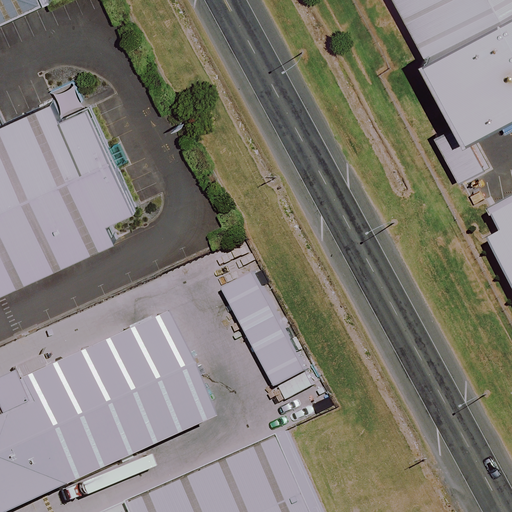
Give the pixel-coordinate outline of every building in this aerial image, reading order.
[(0,0),(0,20),(36,4),(34,0),(0,0)] [(511,0),(394,0),(467,135),(511,110),(511,0)] [(0,282),(107,236),(100,219),(124,209),(79,104),(54,114),(48,98),(0,118),(0,282)] [(511,196),(495,206),(509,232),(495,239),(511,269),(511,196)] [(244,274),(210,292),(264,389),(297,371),(244,274)] [(0,384),(0,511),(2,511),(191,424),(141,318),(0,384)] [(123,511),(298,511),(267,439),(120,504),(123,511)]
